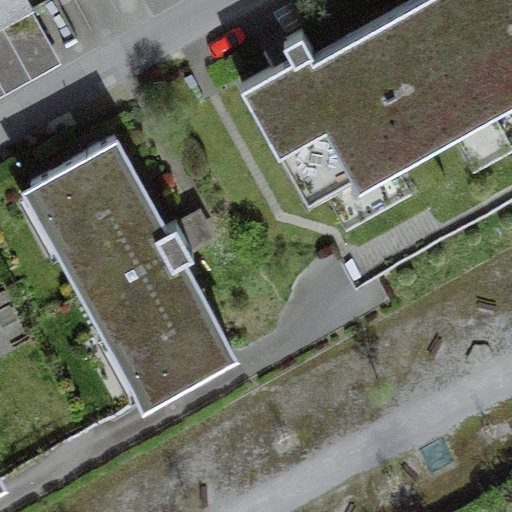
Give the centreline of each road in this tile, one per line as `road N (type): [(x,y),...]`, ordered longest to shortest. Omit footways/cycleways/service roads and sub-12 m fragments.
road 1 (unknown): [(0,491),(317,294)]
road 2 (residential): [(0,133),(250,0)]
